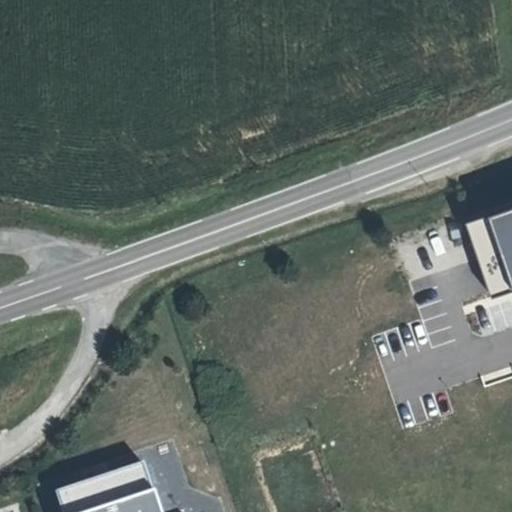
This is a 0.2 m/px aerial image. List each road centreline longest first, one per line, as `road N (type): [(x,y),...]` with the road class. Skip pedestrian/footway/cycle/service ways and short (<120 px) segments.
road 1 (secondary): [(95,275),(250,225),(511,122)]
road 2 (unknown): [(0,453),(39,433),(86,371),(95,275)]
